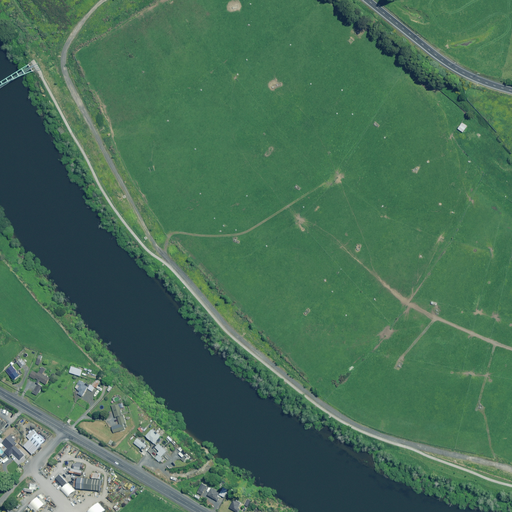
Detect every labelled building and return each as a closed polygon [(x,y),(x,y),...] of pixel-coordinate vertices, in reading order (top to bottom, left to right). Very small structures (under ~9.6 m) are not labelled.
[(467,126),(462,123),(458,129),(463,132),(467,126)] [(27,364),(23,359),(18,363),(22,368),(27,364)] [(18,371),(13,366),(7,371),(13,379),(14,378),(15,380),(21,375),(18,371)] [(84,370),(72,366),(70,373),(81,376),(84,370)] [(35,380),(36,378),(39,380),(41,381),(46,385),(50,378),(44,374),(47,369),(43,367),(38,374),(33,371),(30,376),(35,380)] [(95,387),(97,388),(100,385),(100,384),(101,382),(98,379),(96,382),(95,383),(94,383),(92,385),(91,384),(88,389),(93,391),(95,387)] [(78,385),(76,388),(78,389),(78,390),(80,391),(78,394),(82,396),(85,392),(86,392),(89,387),(86,385),(86,383),(80,380),(78,385)] [(38,384),(32,395),(36,397),(43,387),(38,384)] [(124,415),(120,404),(113,406),(116,417),(118,417),(120,424),(112,427),(114,433),(127,430),(126,427),(128,427),(127,423),(125,415),(124,415)] [(156,432),(153,429),(147,436),(155,444),(162,436),(159,433),(158,435),(155,433),(156,432)] [(50,443),(37,431),(30,437),(37,443),(31,449),(38,455),(50,443)] [(2,456),(6,460),(14,452),(12,450),(19,443),(10,435),(3,442),(10,448),(2,456)] [(147,446),(138,439),(135,443),(142,449),(143,447),(145,449),(147,446)] [(163,463),(166,460),(162,457),(167,452),(163,448),(164,448),(160,444),(156,447),(157,448),(156,448),(160,452),(158,453),(159,454),(157,457),(163,463)] [(76,457),(69,453),(65,461),(70,464),(71,462),(72,463),(76,457)] [(83,463),(77,462),(77,464),(74,463),(73,468),(81,470),(83,463)] [(69,477),(62,469),(55,475),(60,480),(61,479),(64,482),(69,477)] [(106,482),(81,479),(80,491),(105,494),(106,482)] [(208,486),(203,483),(198,493),(203,495),(208,486)] [(230,489),(226,486),(220,495),(225,497),(230,489)] [(221,493),(213,488),(209,495),(218,501),(221,497),(219,496),(221,493)] [(37,511),(45,505),(38,498),(29,506),(35,511),(37,511)] [(55,505),(51,500),(45,506),(52,511),(55,509),(53,507),(55,505)] [(237,511),(239,511),(241,509),(243,510),(245,507),(243,506),(241,505),(235,501),(230,508),(237,511)] [(104,511),(106,510),(99,502),(88,511),(104,511)]
